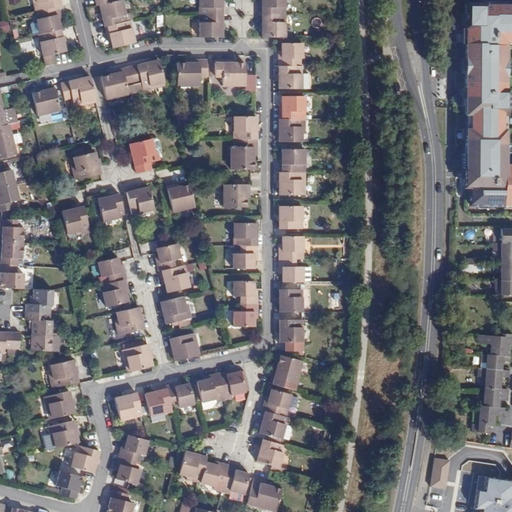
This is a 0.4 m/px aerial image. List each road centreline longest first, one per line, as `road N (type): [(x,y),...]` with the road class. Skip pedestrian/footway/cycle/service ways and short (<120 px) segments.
road 1 (residential): [(164,372),(265,347),(265,48),(158,46),(91,62)]
road 2 (secondary): [(431,138),(429,329),(403,511)]
road 3 (residential): [(164,372),(91,62)]
road 4 (residential): [(91,511),(106,450),(91,390),(164,372)]
road 5 (secondary): [(396,0),(399,47),(431,138)]
road 6 (secondary): [(431,138),(413,0)]
